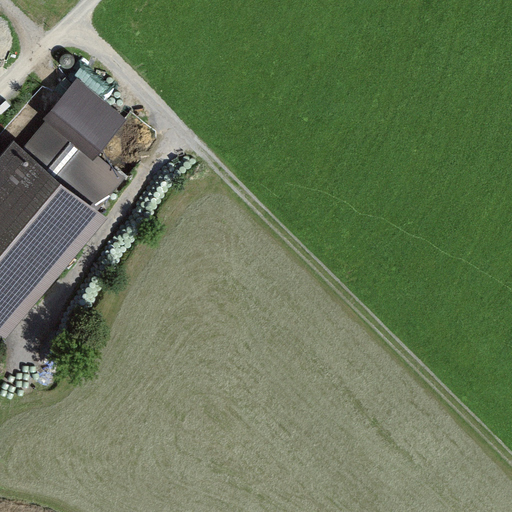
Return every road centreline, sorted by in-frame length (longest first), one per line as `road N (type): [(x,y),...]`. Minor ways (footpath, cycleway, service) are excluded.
road 1 (track): [(511,453),(74,28)]
road 2 (track): [(0,109),(102,0)]
